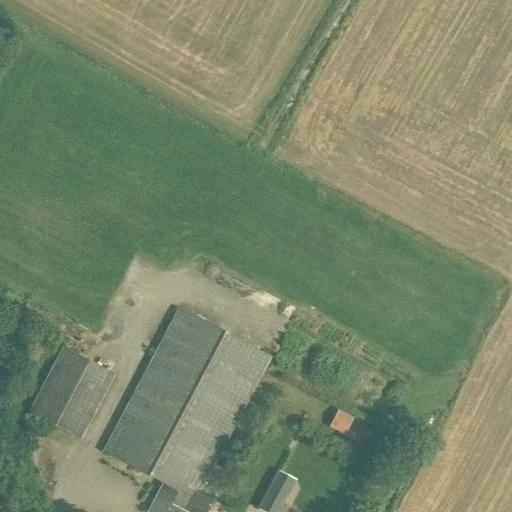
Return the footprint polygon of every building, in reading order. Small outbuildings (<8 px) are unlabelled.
[(206,511),(211,503),(198,496),(271,358),(178,309),(101,453),(162,485),(148,511),(206,511)] [(62,348),(27,414),(80,442),(115,376),(62,348)] [(344,433),(352,417),(338,410),(330,426),(344,433)] [(348,432),(364,440),(372,422),(357,414),(348,432)] [(271,484),(266,492),(257,510),(260,511),(275,511),(283,499),(279,489),(271,484)]
